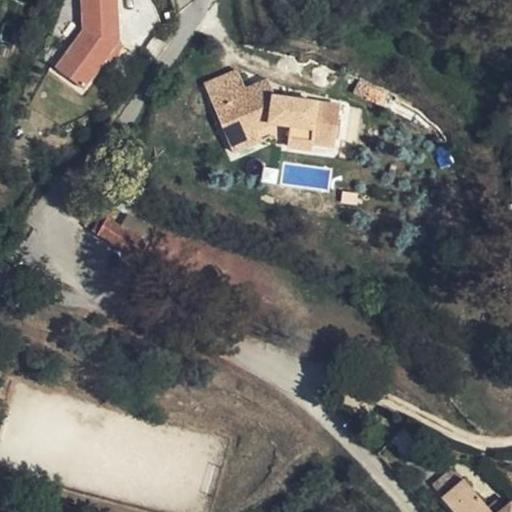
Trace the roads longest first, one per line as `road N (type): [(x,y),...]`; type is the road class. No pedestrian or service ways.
road 1 (residential): [(411,511),(300,394),(233,347),(73,284)]
road 2 (unclassified): [(182,0),(180,47),(81,147),(65,187),(60,244),(73,284)]
